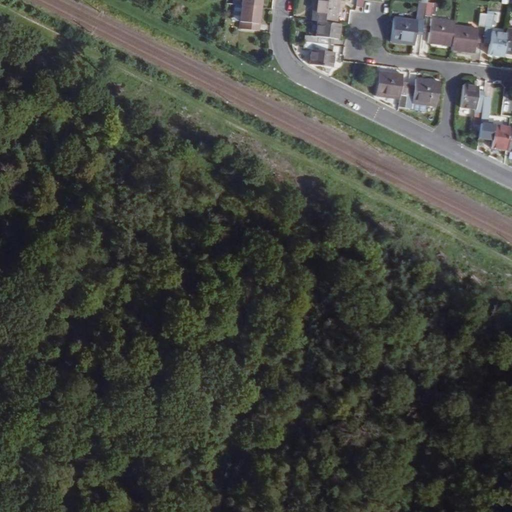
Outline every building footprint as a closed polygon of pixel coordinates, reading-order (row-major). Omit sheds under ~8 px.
[(244,0),(243,6),(262,8),(262,0),(244,0)] [(339,0),(316,0),(314,20),(319,21),(337,23),(339,0)] [(419,14),(425,15),(427,2),(420,1),(419,14)] [(429,2),(427,2),(425,15),(432,16),(432,13),(436,14),(438,2),(433,3),(429,2)] [(241,23),(243,6),(237,6),(235,22),(241,23)] [(260,25),(262,8),(243,6),(241,23),(240,29),(255,31),(256,24),(260,25)] [(478,25),(486,26),(487,13),(480,12),(478,25)] [(505,56),(505,53),(507,34),(491,32),(493,14),(487,13),(486,26),(484,36),(491,37),(489,54),(505,56)] [(422,35),(425,15),(419,14),(418,22),(416,34),(422,35)] [(416,34),(418,22),(394,18),(391,41),(415,44),(416,34)] [(453,44),(455,25),(456,21),(431,19),(428,42),(453,44)] [(306,34),(305,41),(332,44),(335,45),(335,38),(339,39),(341,23),(337,23),(319,21),(317,36),(306,34)] [(475,51),(478,28),(455,25),(453,44),(452,49),(475,51)] [(335,52),(330,51),(332,44),(305,41),(305,45),(305,48),(313,49),(311,65),(333,68),(335,52)] [(377,96),(400,98),(399,108),(406,108),(408,95),(401,94),(402,82),(403,75),(380,72),(377,96)] [(416,79),(415,87),(409,86),(408,95),(406,108),(412,109),(423,111),(423,112),(426,112),(427,111),(427,108),(426,108),(427,104),(437,105),(440,82),(416,79)] [(409,82),(402,82),(401,94),(408,95),(409,86),(409,82)] [(466,85),(462,107),(477,108),(475,122),(482,122),(484,109),(485,99),(478,98),(479,87),(466,85)] [(486,93),(486,88),(479,87),(478,98),(485,99),(486,93)] [(485,99),(484,109),(482,122),(488,124),(492,94),(486,93),(485,99)] [(508,149),(510,129),(510,127),(496,126),(495,129),(489,128),(488,138),(494,139),(493,148),(508,149)]
